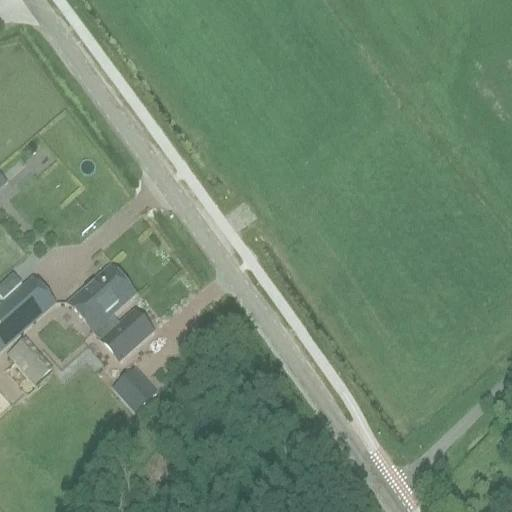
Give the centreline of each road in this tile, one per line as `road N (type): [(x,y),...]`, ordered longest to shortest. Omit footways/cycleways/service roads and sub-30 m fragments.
road 1 (unclassified): [(386,496),(32,0)]
road 2 (unclassified): [(386,496),(511,378)]
